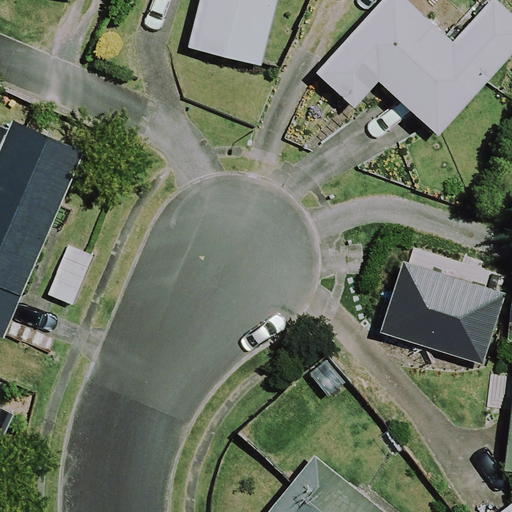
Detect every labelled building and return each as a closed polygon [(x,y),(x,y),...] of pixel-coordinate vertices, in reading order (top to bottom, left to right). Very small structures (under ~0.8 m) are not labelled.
[(274,0),(198,0),(190,51),(264,63),(274,0)] [(494,0),(465,29),(436,0),(391,0),(314,75),(351,113),(382,83),(436,138),(511,63),(511,16),(496,0),(494,0)] [(0,340),(8,344),(22,312),(45,322),(51,308),(66,315),(91,259),(53,242),(92,152),(7,115),(0,111),(0,340)] [(511,385),(503,468),(511,469),(511,385)] [(377,511),(315,461),(272,511),(377,511)] [(511,511),(511,502),(499,511),(511,511)]
